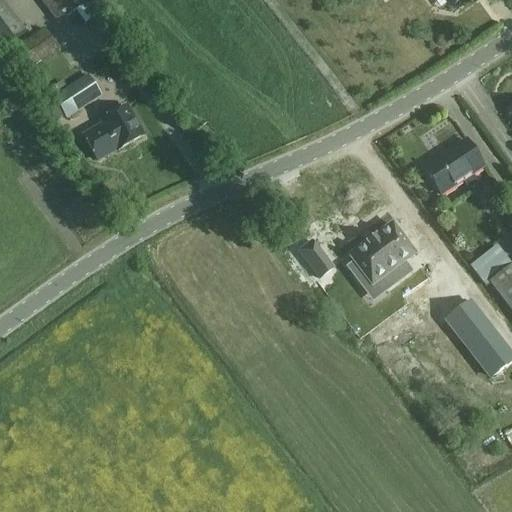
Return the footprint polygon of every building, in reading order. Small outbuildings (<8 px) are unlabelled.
[(86,3),(83,0),(38,0),(58,25),(86,3)] [(0,55),(0,56),(26,37),(0,2),(0,55)] [(28,72),(58,51),(44,31),(14,52),(28,72)] [(104,56),(89,66),(96,77),(111,67),(104,56)] [(87,76),(52,98),(66,120),(101,98),(87,76)] [(126,108),(101,123),(103,126),(83,138),(96,162),(116,150),(117,152),(143,137),(126,108)] [(204,143),(211,138),(206,132),(200,137),(204,143)] [(479,185),(472,175),(483,168),(466,142),(424,170),(440,196),(462,182),(468,192),(479,185)] [(409,276),(401,265),(402,265),(414,256),(392,226),(349,258),(353,263),(354,264),(348,269),(360,286),(367,281),(372,288),(380,281),(387,291),(409,276)] [(298,251),(318,278),(331,268),(310,241),(298,251)] [(475,264),(511,311),(511,267),(496,247),(475,264)] [(445,273),(432,280),(452,318),(462,312),(456,302),(460,299),(445,273)] [(409,289),(421,324),(445,316),(432,281),(409,289)] [(357,335),(378,331),(379,337),(402,333),(396,301),(353,307),(357,335)] [(511,369),(511,353),(477,306),(453,324),(497,381),(511,369)]
